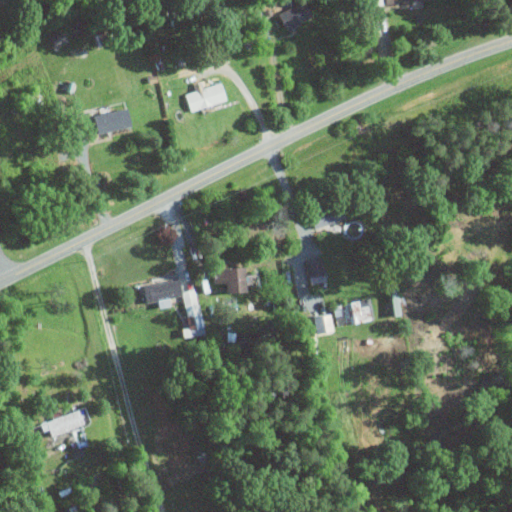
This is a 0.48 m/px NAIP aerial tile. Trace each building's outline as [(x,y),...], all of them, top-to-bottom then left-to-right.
[(279,30),(304,21),(298,5),(273,14),(279,30)] [(180,95),(186,113),(223,101),(217,83),(180,95)] [(88,117),(92,134),(126,126),(122,109),(88,117)] [(338,219),(332,205),(303,216),(308,231),(338,219)] [(304,278),(320,275),(317,259),(301,262),(304,278)] [(219,295),(237,292),(234,267),(209,271),(211,284),(217,283),(219,295)] [(153,309),(164,307),(162,299),(177,297),(174,280),(138,287),(141,303),(151,302),(153,309)] [(393,287),(383,287),(385,317),(394,317),(393,287)] [(178,330),(179,339),(201,335),(192,290),(178,292),(186,329),(178,330)] [(368,321),(366,300),(337,303),(339,325),(368,321)] [(309,335),(326,332),(323,315),(306,318),(309,335)] [(35,425),(41,441),(88,423),(82,407),(35,425)]
